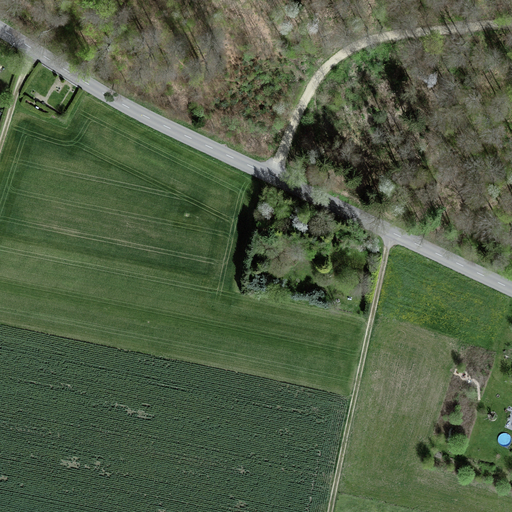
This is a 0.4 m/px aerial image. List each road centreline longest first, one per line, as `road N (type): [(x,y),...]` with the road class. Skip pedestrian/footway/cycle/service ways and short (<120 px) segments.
road 1 (tertiary): [(0,30),(140,115),(511,289)]
road 2 (track): [(511,21),(398,33),(349,49),(311,85),(269,175)]
road 3 (track): [(331,511),(390,232)]
